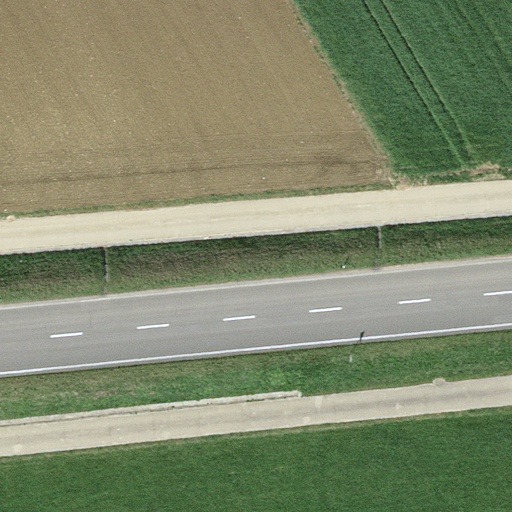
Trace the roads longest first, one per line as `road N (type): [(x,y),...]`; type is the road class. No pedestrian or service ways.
road 1 (track): [(0,442),(511,388)]
road 2 (primary): [(0,341),(511,291)]
road 3 (track): [(0,237),(511,199)]
